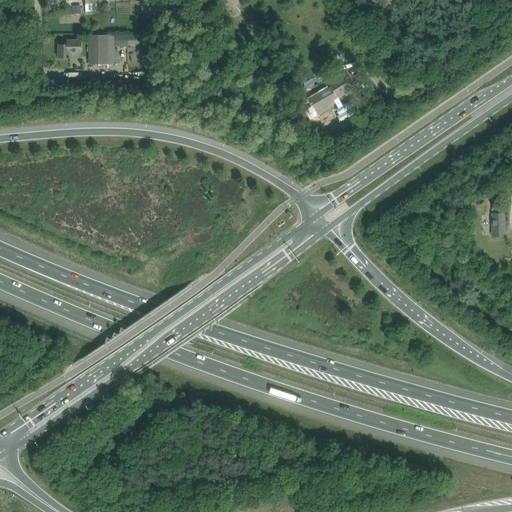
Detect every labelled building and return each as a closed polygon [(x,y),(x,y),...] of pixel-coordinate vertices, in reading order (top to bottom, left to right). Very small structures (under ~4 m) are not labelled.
[(84,0),(85,11),(97,11),(96,0),(84,0)] [(88,35),(88,64),(107,64),(107,35),(88,35)] [(128,35),(128,44),(149,45),(149,35),(128,35)] [(66,44),(58,44),(58,58),(69,58),(69,52),(81,52),(81,40),(66,40),(66,44)] [(366,80),(360,71),(354,76),(360,85),(366,80)] [(282,83),(285,89),(296,85),(293,78),(282,83)] [(308,99),(315,110),(317,115),(319,114),(328,109),(327,107),(337,102),(335,99),(349,90),(342,79),(334,84),(308,99)] [(491,213),(492,237),(505,236),(504,213),(491,213)]
